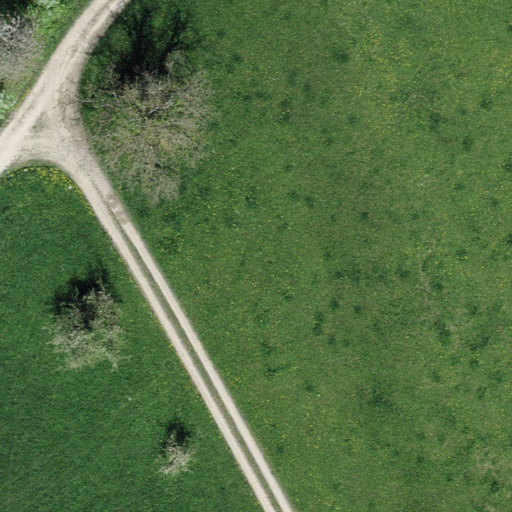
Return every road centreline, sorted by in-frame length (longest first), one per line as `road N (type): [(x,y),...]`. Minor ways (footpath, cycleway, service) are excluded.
road 1 (track): [(292,511),(61,75)]
road 2 (track): [(61,75),(0,196)]
road 3 (track): [(61,75),(159,0)]
